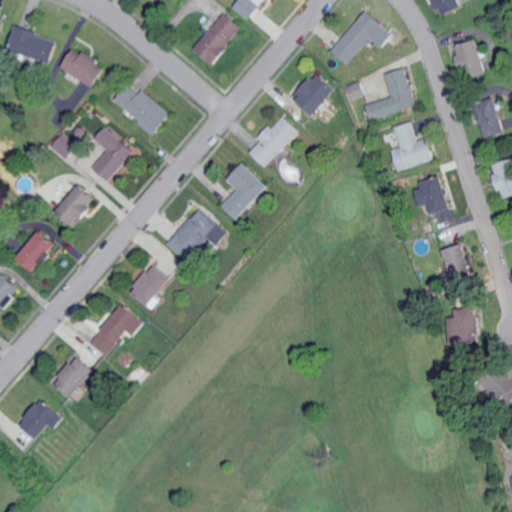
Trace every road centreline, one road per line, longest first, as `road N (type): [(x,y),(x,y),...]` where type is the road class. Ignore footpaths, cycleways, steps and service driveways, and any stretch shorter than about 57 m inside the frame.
road 1 (residential): [(0,376),(328,0)]
road 2 (residential): [(398,0),(442,89),(511,314)]
road 3 (residential): [(226,118),(78,0)]
